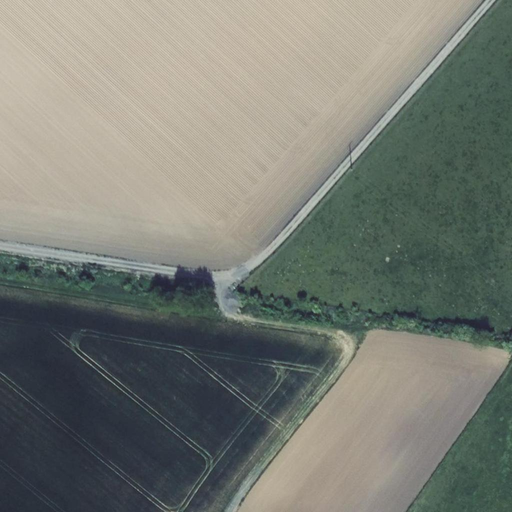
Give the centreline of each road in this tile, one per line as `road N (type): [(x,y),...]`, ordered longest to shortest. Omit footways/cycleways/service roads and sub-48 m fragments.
road 1 (track): [(233,511),(347,359),(350,340),(233,316),(223,278),(0,244)]
road 2 (track): [(491,0),(265,255),(223,278)]
